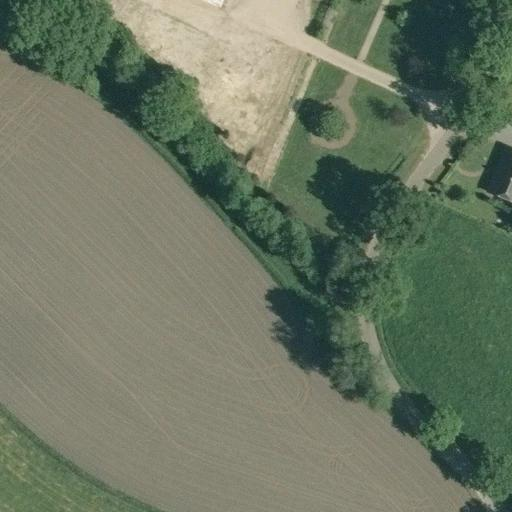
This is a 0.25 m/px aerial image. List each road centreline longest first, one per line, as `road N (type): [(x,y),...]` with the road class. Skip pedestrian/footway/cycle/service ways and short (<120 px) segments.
road 1 (unclassified): [(496,511),(386,387),(373,366),(362,308),(400,203),(472,94),(504,0)]
road 2 (track): [(0,33),(25,17),(40,18),(76,41),(327,289),(362,308)]
